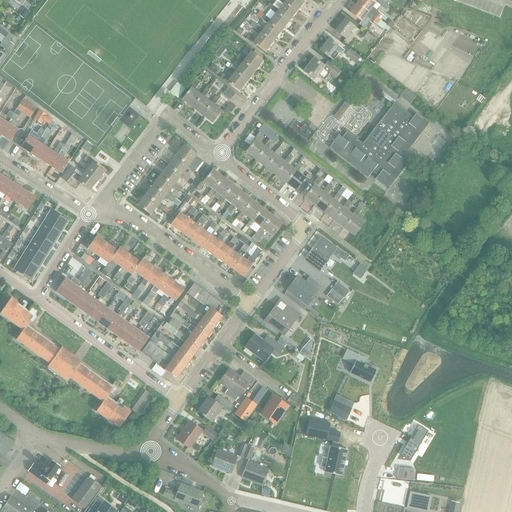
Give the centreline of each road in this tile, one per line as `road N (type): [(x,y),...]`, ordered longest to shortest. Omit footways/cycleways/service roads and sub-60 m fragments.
road 1 (residential): [(250,303),(303,227),(219,155)]
road 2 (residential): [(219,155),(338,0)]
road 3 (residential): [(250,303),(102,198)]
road 4 (residential): [(179,402),(37,298)]
road 5 (residential): [(179,402),(250,303)]
